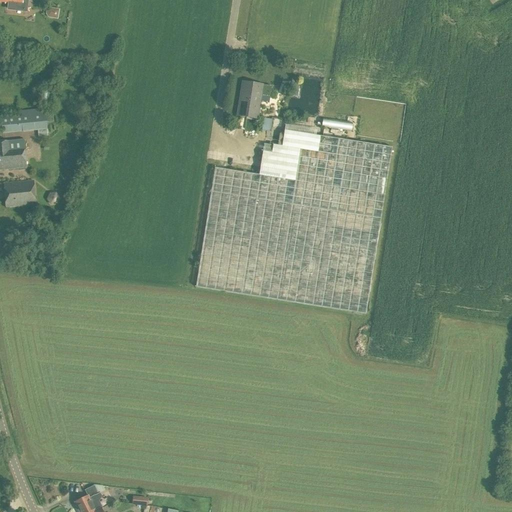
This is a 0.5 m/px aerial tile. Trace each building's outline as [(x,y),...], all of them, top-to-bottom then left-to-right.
[(0,0),(5,2),(5,3),(7,3),(7,9),(26,11),(27,0),(0,0)] [(48,17),(52,18),(57,16),(58,10),(49,8),(46,10),(46,14),(48,17)] [(243,82),(239,111),(251,113),(250,117),(257,118),(260,95),(270,97),(271,86),(262,85),(243,82)] [(47,129),(46,115),(45,108),(21,110),(21,117),(1,119),(2,134),(38,130),(38,137),(48,136),(47,129)] [(352,127),(353,122),(323,119),(322,124),(352,127)] [(369,311),(393,144),(285,129),(282,145),(274,143),(272,155),(263,154),(260,174),(216,168),(199,287),(369,311)] [(0,169),(26,167),(23,139),(0,141),(0,169)] [(5,208),(36,205),(33,181),(3,183),(5,208)] [(93,511),(101,508),(101,509),(103,508),(100,501),(102,497),(100,493),(105,491),(103,486),(94,485),(84,490),(87,496),(75,502),(79,511),(93,511)] [(133,498),(134,505),(149,504),(148,497),(133,498)]
